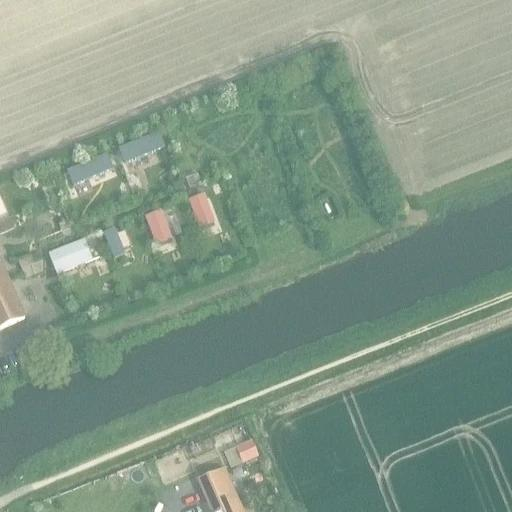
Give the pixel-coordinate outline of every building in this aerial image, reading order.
[(118,146),(123,159),(164,144),(159,131),(118,146)] [(67,167),(73,181),(112,166),(106,151),(67,167)] [(203,192),(188,198),(198,224),(214,218),(203,192)] [(159,208),(143,214),(154,241),(169,235),(159,208)] [(0,220),(0,234),(17,228),(12,216),(0,220)] [(113,226),(103,231),(113,254),(123,250),(113,226)] [(48,255),(56,275),(91,261),(83,241),(48,255)] [(0,330),(24,320),(0,267),(0,330)] [(197,481),(210,511),(242,511),(224,469),(197,481)]
